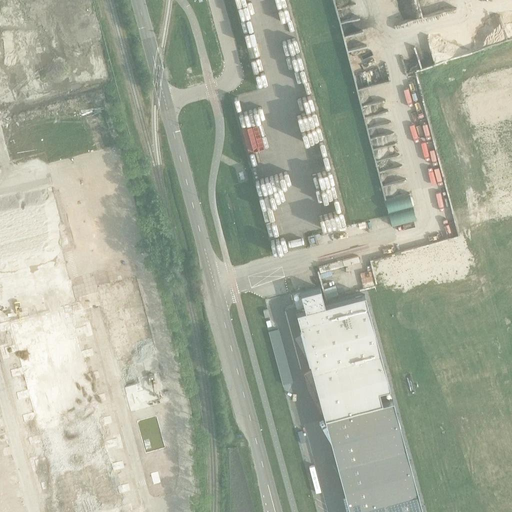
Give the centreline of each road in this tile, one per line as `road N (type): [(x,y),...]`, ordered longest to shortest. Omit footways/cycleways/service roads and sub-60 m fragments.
road 1 (unclassified): [(274,511),(137,0)]
road 2 (unknown): [(0,185),(104,161),(117,168),(180,388),(182,511)]
road 3 (unknown): [(149,511),(93,311)]
road 4 (unknown): [(0,379),(34,511)]
